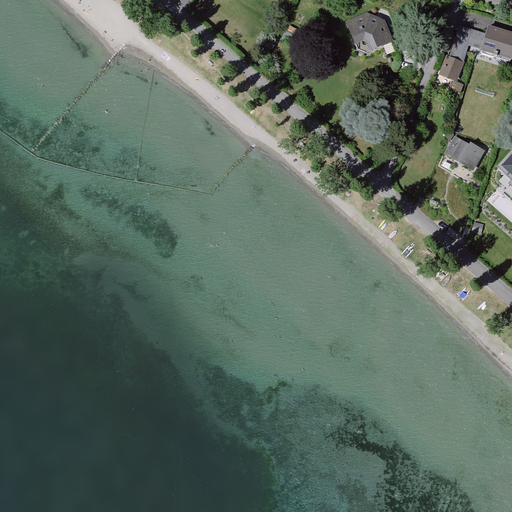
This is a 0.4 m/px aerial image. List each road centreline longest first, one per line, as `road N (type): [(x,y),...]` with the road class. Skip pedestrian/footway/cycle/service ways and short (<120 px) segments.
road 1 (residential): [(178,13),(382,188)]
road 2 (residential): [(451,14),(382,188)]
road 3 (residential): [(382,188),(511,303)]
